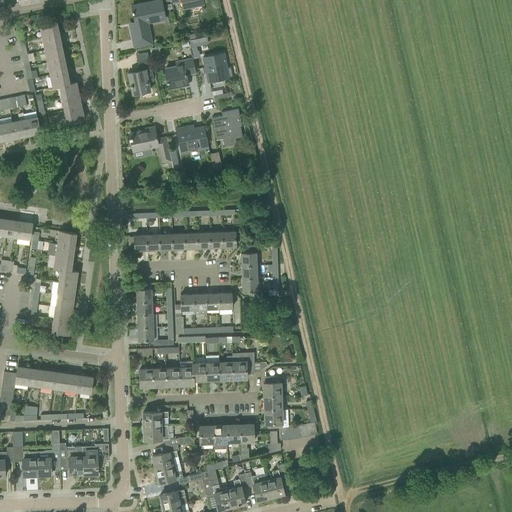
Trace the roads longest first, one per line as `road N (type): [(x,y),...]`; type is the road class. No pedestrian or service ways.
road 1 (track): [(340,494),(225,0)]
road 2 (track): [(511,453),(340,494)]
road 3 (residential): [(116,272),(111,120)]
road 4 (residential): [(255,397),(120,400)]
road 5 (residential): [(111,120),(104,0)]
